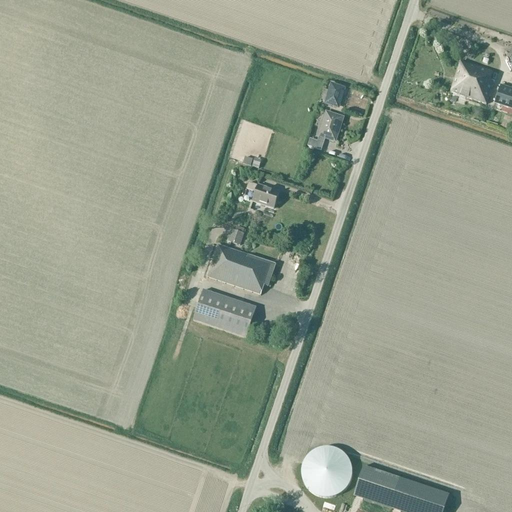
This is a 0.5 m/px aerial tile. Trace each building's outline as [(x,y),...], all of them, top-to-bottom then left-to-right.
[(493,73),(460,62),(450,94),(487,106),(494,84),(490,82),(493,73)] [(339,110),(346,90),(331,85),(324,105),(339,110)] [(511,111),(511,89),(501,86),(494,105),(511,111)] [(310,140),(307,147),(321,152),(325,139),(335,142),(343,119),(325,113),(317,137),(319,138),(317,142),(310,140)] [(279,194),(258,186),(257,186),(249,184),(246,190),(255,193),(252,203),(274,210),(279,194)] [(240,247),(244,235),(231,230),(228,242),(240,247)] [(268,288),(276,266),(218,246),(207,279),(260,296),(264,287),(268,288)] [(193,322),(246,340),(257,309),(203,291),(193,322)] [(351,465),(350,463),(349,461),(347,459),(346,457),(344,455),(342,454),(340,453),(338,451),(336,451),(334,450),(332,449),(329,449),(327,449),(325,449),(323,449),(320,450),(318,450),(316,451),(314,452),(312,453),(311,455),(309,456),(308,458),(306,460),(305,461),(304,463),(303,465),(302,468),(302,470),(302,472),(301,474),(301,477),(302,479),(302,481),(303,483),(304,485),(305,487),(306,489),(307,491),(309,493),(310,494),(312,496),(314,497),(316,498),(318,499),(320,499),(323,500),(325,500),(327,500),(329,500),(331,500),(334,499),(336,499),(338,498),(340,497),(342,496),(343,494),(345,493),(346,491),(348,490),(349,488),(350,486),(351,484),(352,482),(352,480),(353,478),(353,475),(353,473),(352,471),(352,469),(351,467),(351,465)] [(443,511),(449,496),(364,467),(354,498),(395,511),(443,511)]
